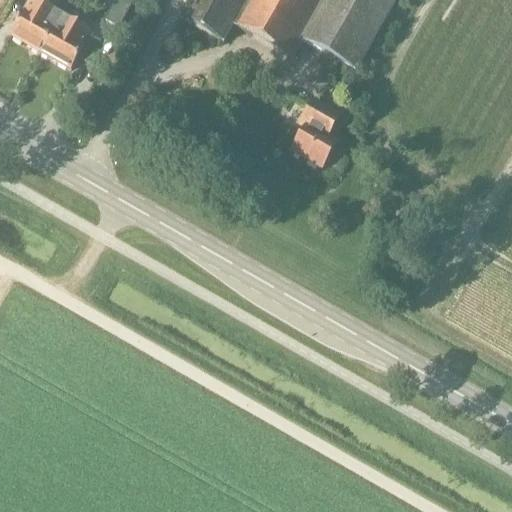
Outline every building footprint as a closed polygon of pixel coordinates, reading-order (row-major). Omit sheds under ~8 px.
[(115,0),(103,23),(117,31),(132,5),(123,0),(115,0)] [(189,0),(179,19),(222,44),(232,26),(291,60),(301,43),(353,73),(394,0),(189,0)] [(39,55),(60,19),(30,2),(9,38),(39,55)] [(87,67),(99,45),(91,40),(92,37),(60,19),(39,55),(69,72),(76,61),(87,67)] [(328,139),(340,118),(313,102),(300,124),(305,127),(290,153),(321,171),(337,144),(328,139)]
